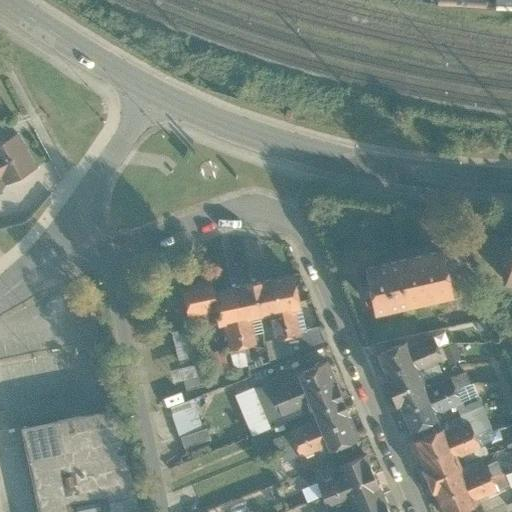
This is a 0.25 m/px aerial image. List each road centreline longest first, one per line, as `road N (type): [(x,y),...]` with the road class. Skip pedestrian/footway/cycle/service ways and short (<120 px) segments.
road 1 (residential): [(66,236),(109,250),(238,209),(288,220),(319,269),(417,511)]
road 2 (secondary): [(145,89),(233,132),(318,158),(511,181)]
road 3 (residential): [(145,89),(66,236)]
road 4 (secondary): [(4,0),(145,89)]
